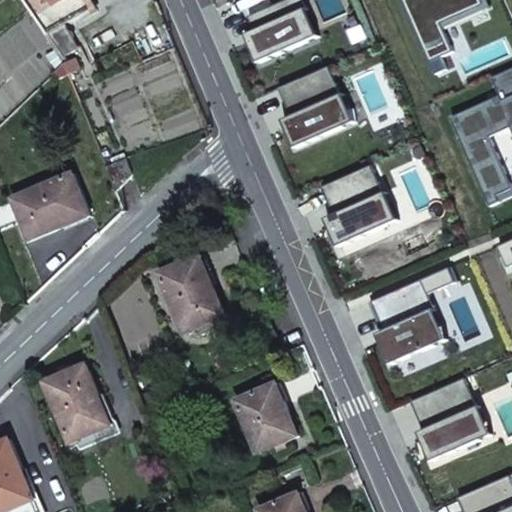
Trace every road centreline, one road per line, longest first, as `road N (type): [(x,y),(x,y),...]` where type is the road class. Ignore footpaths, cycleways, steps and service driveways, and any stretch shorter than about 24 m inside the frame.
road 1 (tertiary): [(401,511),(241,130)]
road 2 (residential): [(241,130),(0,362)]
road 3 (tertiary): [(241,130),(186,0)]
